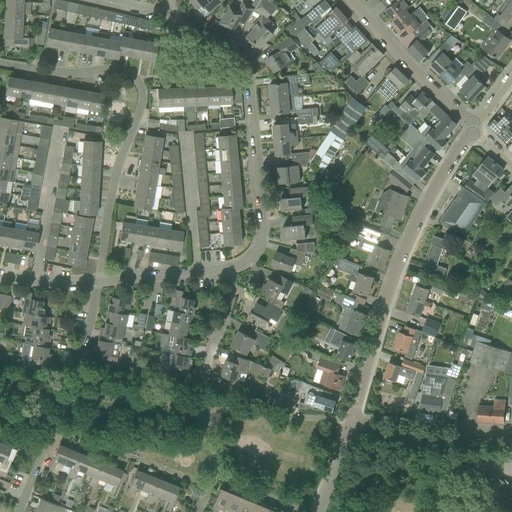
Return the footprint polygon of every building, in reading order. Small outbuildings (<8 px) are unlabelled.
[(54,0),(53,8),(65,11),(67,2),(58,0),(54,0)] [(189,0),(198,10),(202,6),(204,8),(204,7),(209,13),(224,0),(189,0)] [(251,17),(255,8),(260,0),(255,0),(252,6),(243,1),(238,11),(230,6),(226,14),(221,23),(233,31),(239,21),(245,25),(251,17)] [(269,0),(260,0),(255,8),(263,16),(251,28),(253,30),(248,36),(260,48),(273,34),(268,29),(272,24),(266,18),(277,7),(269,0)] [(302,0),(295,6),(301,15),(321,0),(302,0)] [(390,0),(393,4),(385,10),(394,20),(406,10),(410,7),(407,3),(410,1),(409,0),(390,0)] [(6,1),(6,14),(30,15),(31,3),(23,2),(6,1)] [(67,2),(65,11),(77,14),(79,5),(67,2)] [(511,5),(510,4),(506,2),(498,13),(500,15),(496,20),(501,24),(508,29),(511,23),(511,5)] [(79,5),(77,14),(89,17),(91,7),(79,5)] [(296,22),(285,31),(310,54),(316,48),(311,42),(314,39),(304,28),(311,22),(314,26),(319,32),(316,35),(323,43),(326,44),(329,44),(333,40),(330,36),(333,34),(347,22),(350,19),(338,5),(323,19),(314,9),(305,16),(301,19),(296,22)] [(463,9),(456,5),(443,22),(450,27),(463,9)] [(91,7),(89,17),(100,19),(102,10),(91,7)] [(394,20),(390,23),(399,33),(404,29),(409,34),(412,32),(426,20),(427,19),(429,18),(420,7),(419,9),(411,15),(406,10),(394,20)] [(100,19),(112,22),(114,13),(102,10),(100,19)] [(301,19),(294,11),(288,15),(296,22),(301,19)] [(114,13),(112,22),(124,25),(126,16),(114,13)] [(21,26),(22,14),(6,14),(5,25),(21,26)] [(501,24),(496,20),(488,14),(483,22),(494,29),(490,34),(494,37),(485,49),(493,55),(493,56),(495,57),(498,58),(511,41),(496,30),(501,24)] [(126,16),(124,25),(135,27),(137,18),(126,16)] [(149,21),(137,18),(135,27),(147,30),(149,21)] [(418,39),(407,49),(407,50),(419,62),(426,55),(432,50),(424,42),(433,32),(428,28),(431,26),(426,20),(412,32),(418,39)] [(331,52),(319,62),(331,74),(368,40),(365,36),(360,31),(357,27),(353,29),(347,22),(333,34),(341,43),(349,52),(339,61),(331,52)] [(26,26),(5,25),(4,38),(12,38),(12,46),(28,47),(29,38),(21,38),(21,32),(28,32),(28,27),(26,27),(26,26)] [(43,45),(46,29),(39,27),(36,44),(43,45)] [(58,48),(61,31),(49,29),(46,46),(58,48)] [(70,50),(73,33),(61,31),(58,48),(70,50)] [(85,35),(82,53),(93,55),(97,38),(98,33),(92,32),(91,36),(85,35)] [(70,50),(82,53),(85,35),(73,33),(70,50)] [(117,59),(121,37),(121,38),(109,36),(109,40),(105,57),(117,59)] [(275,72),(283,67),(293,61),(288,53),(300,46),(289,36),(275,45),(279,51),(267,59),(275,72)] [(133,39),(121,37),(117,59),(118,54),(130,56),(133,39)] [(97,38),(93,55),(105,57),(109,40),(97,38)] [(145,41),(133,39),(130,56),(142,59),(145,41)] [(157,44),(145,41),(142,59),(154,61),(157,44)] [(440,75),(452,62),(444,55),(452,47),(446,41),(445,42),(438,49),(442,53),(431,66),(440,75)] [(364,74),(383,55),(373,44),(351,65),(362,76),(357,81),(351,76),(345,82),(357,95),(369,83),(365,78),(367,76),(364,74)] [(483,57),(473,67),(465,75),(470,80),(461,90),(471,100),(484,86),(477,79),(493,63),(483,57)] [(452,62),(440,75),(449,83),(461,71),(465,75),(473,67),(467,61),(463,66),(456,59),(452,62)] [(396,66),(392,71),(390,69),(388,69),(384,73),(384,75),(387,77),(380,84),(393,96),(400,89),(410,79),(396,66)] [(288,97),(293,96),(299,96),(298,90),(294,90),(294,83),(298,83),(309,82),(308,74),(293,75),(283,76),(284,83),(279,83),(269,84),(271,98),(288,97)] [(18,97),(21,80),(9,77),(5,95),(18,97)] [(33,82),(21,80),(18,97),(29,99),(33,82)] [(44,84),(33,82),(29,99),(41,101),(44,84)] [(56,86),(44,84),(41,101),(53,103),(56,86)] [(68,88),(56,86),(53,103),(65,105),(68,88)] [(218,87),(219,104),(231,104),(230,86),(218,87)] [(207,111),(206,87),(194,88),(195,106),(195,112),(207,111)] [(219,104),(218,87),(206,87),(207,111),(207,105),(219,104)] [(80,90),(68,88),(65,105),(77,108),(80,90)] [(183,106),(182,88),(170,89),(171,107),(171,112),(183,111),(183,106)] [(182,88),(183,106),(195,106),(194,88),(182,88)] [(159,113),(171,112),(171,107),(170,89),(158,90),(158,91),(155,91),(155,99),(158,99),(158,107),(159,113)] [(92,92),(80,90),(77,108),(88,110),(92,92)] [(431,100),(432,100),(423,91),(411,103),(406,99),(399,106),(398,108),(395,105),(391,108),(400,116),(405,110),(414,118),(418,115),(431,100)] [(104,95),(92,92),(88,110),(89,110),(88,116),(99,118),(100,112),(101,112),(104,95)] [(241,93),(231,93),(231,103),(241,103),(241,93)] [(272,113),(295,111),(293,96),(271,98),(272,113)] [(343,141),(366,108),(353,99),(310,166),(321,174),(343,141)] [(436,105),(431,100),(421,111),(418,115),(422,119),(430,111),(440,120),(432,129),(433,130),(437,134),(443,139),(444,138),(445,139),(450,134),(449,133),(457,124),(447,115),(436,105)] [(7,105),(5,116),(13,118),(14,112),(15,106),(7,105)] [(385,105),(379,111),(384,116),(390,110),(385,105)] [(317,115),(318,115),(318,107),(297,109),(297,117),(317,115)] [(490,130),(496,136),(511,119),(511,116),(502,108),(500,110),(497,114),(498,115),(487,127),(490,130)] [(317,115),(297,117),(298,124),(317,122),(317,115)] [(72,129),(75,119),(63,117),(63,121),(62,127),(72,129)] [(0,118),(0,130),(20,134),(22,122),(0,118)] [(233,118),(219,120),(220,123),(220,129),(234,127),(233,118)] [(511,119),(496,136),(505,146),(511,138),(511,119)] [(183,121),(176,121),(176,125),(176,127),(168,126),(167,131),(176,133),(184,132),(184,130),(183,121)] [(147,123),(146,128),(167,131),(168,126),(147,123)] [(296,123),(273,125),(275,141),(297,139),(296,123)] [(437,134),(433,130),(428,126),(421,134),(410,125),(406,131),(423,145),(424,145),(428,140),(439,150),(441,149),(441,150),(446,145),(445,144),(447,142),(443,139),(437,134)] [(41,126),(39,137),(49,139),(51,128),(41,126)] [(0,142),(18,146),(20,134),(0,130),(0,142)] [(145,135),(144,143),(143,147),(162,150),(164,139),(164,134),(157,132),(147,131),(146,136),(145,135)] [(415,138),(406,131),(402,136),(400,138),(413,149),(406,157),(421,169),(422,169),(422,168),(423,169),(428,164),(427,163),(428,162),(434,154),(424,145),(423,145),(419,141),(415,138)] [(217,137),(218,149),(236,147),(235,135),(217,137)] [(387,153),(387,152),(389,150),(386,148),(371,135),(365,144),(382,159),(387,153)] [(37,149),(47,151),(49,139),(39,137),(37,149)] [(298,145),(297,139),(275,141),(276,155),(291,153),(290,145),(298,145)] [(82,153),(100,154),(101,142),(83,141),(82,153)] [(0,142),(0,154),(16,158),(18,146),(0,142)] [(392,142),(386,148),(389,150),(395,144),(392,142)] [(143,147),(141,159),(159,162),(160,162),(162,150),(143,147)] [(237,159),(236,147),(218,149),(219,161),(237,159)] [(35,161),(45,163),(47,151),(37,149),(35,161)] [(62,163),(71,165),(73,153),(64,151),(62,163)] [(82,165),(99,166),(100,154),(82,153),(82,165)] [(395,171),(406,179),(410,174),(419,181),(420,179),(421,180),(425,175),(424,174),(426,172),(422,169),(421,169),(406,157),(400,164),(395,160),(396,159),(387,153),(382,159),(394,169),(395,171)] [(0,154),(0,166),(13,169),(16,158),(0,154)] [(465,186),(487,203),(494,192),(488,188),(493,182),(498,177),(503,170),(504,169),(503,168),(500,166),(488,156),(471,176),(471,177),(465,186)] [(311,158),(298,160),(286,161),(286,167),(277,167),(279,183),(300,181),(299,173),(295,173),(294,166),(307,165),(311,158)] [(139,171),(158,174),(164,175),(164,173),(165,169),(158,168),(159,162),(141,159),(141,160),(139,160),(139,165),(140,165),(140,169),(139,171)] [(219,161),(221,173),(238,171),(237,159),(219,161)] [(33,173),(43,175),(45,163),(35,161),(33,173)] [(82,165),(81,177),(99,178),(99,177),(100,177),(100,172),(99,171),(99,166),(82,165)] [(0,166),(0,179),(11,181),(13,169),(0,166)] [(70,170),(61,168),(59,175),(69,177),(70,170)] [(396,183),(407,192),(413,185),(406,179),(395,171),(394,169),(388,176),(396,183)] [(156,186),(158,174),(139,171),(137,183),(156,186)] [(239,183),(238,171),(221,173),(218,173),(218,179),(221,178),(222,185),(239,183)] [(31,185),(40,187),(43,175),(33,173),(31,185)] [(80,189),(98,190),(98,178),(81,177),(80,189)] [(0,179),(0,191),(9,194),(11,181),(0,179)] [(59,180),(57,187),(67,188),(68,182),(59,180)] [(137,183),(135,195),(154,198),(156,186),(137,183)] [(239,183),(222,185),(219,185),(219,191),(222,190),(223,197),(240,195),(239,183)] [(501,188),(494,195),(490,199),(499,207),(503,202),(510,208),(511,206),(511,184),(505,192),(501,188)] [(28,197),(38,199),(40,187),(31,185),(28,197)] [(197,187),(198,199),(208,198),(207,186),(197,187)] [(281,211),(291,210),(302,209),(301,197),(309,196),(308,186),(299,187),(289,188),(290,197),(280,198),(281,211)] [(441,220),(449,226),(464,237),(487,203),(465,186),(441,220)] [(171,188),(169,200),(173,201),(182,200),(181,187),(172,188),(171,188)] [(98,190),(80,189),(79,201),(97,202),(98,190)] [(392,228),(396,217),(401,219),(409,197),(390,190),(387,197),(382,195),(376,210),(385,213),(381,224),(392,228)] [(0,204),(7,206),(9,194),(0,191),(0,204)] [(55,199),(64,200),(66,193),(56,192),(55,199)] [(154,198),(135,195),(133,207),(143,208),(152,210),(154,198)] [(220,209),(241,207),(240,195),(223,197),(224,209),(220,209)] [(36,211),(38,199),(28,197),(26,210),(36,211)] [(198,199),(200,211),(205,210),(209,210),(208,198),(198,199)] [(54,205),(53,211),(62,213),(66,214),(69,201),(64,200),(55,199),(54,205)] [(184,213),(182,200),(173,201),(169,200),(168,207),(174,208),(174,214),(184,213)] [(97,202),(79,201),(79,214),(96,215),(97,202)] [(220,209),(221,221),(239,219),(238,208),(242,208),(241,207),(220,209)] [(200,211),(196,211),(197,223),(206,223),(206,218),(210,217),(209,210),(205,210),(200,211)] [(284,240),(294,239),(306,238),(305,225),(313,224),(312,214),(305,215),(292,216),(293,225),(283,226),(284,240)] [(73,228),(90,231),(92,219),(75,215),(73,228)] [(61,218),(52,217),(51,223),(50,223),(60,225),(61,218)] [(221,221),(222,233),(240,231),(239,219),(221,221)] [(3,221),(2,227),(0,236),(0,244),(11,246),(14,229),(10,228),(11,222),(3,221)] [(120,240),(132,242),(135,224),(122,222),(120,240)] [(366,262),(373,265),(383,269),(390,251),(376,246),(380,233),(379,232),(353,222),(349,233),(365,239),(361,248),(370,252),(366,262)] [(27,224),(25,231),(22,248),(34,250),(39,226),(27,224)] [(132,242),(144,244),(146,226),(135,224),(132,242)] [(381,225),(379,232),(380,233),(387,235),(389,228),(381,225)] [(155,246),(158,228),(146,226),(144,244),(155,246)] [(50,228),(48,235),(58,237),(59,230),(50,228)] [(73,228),(71,239),(88,242),(90,231),(73,228)] [(167,247),(170,230),(158,228),(155,246),(167,247)] [(25,231),(14,229),(11,246),(22,248),(25,231)] [(170,230),(167,247),(179,249),(182,232),(170,230)] [(240,231),(222,233),(223,245),(241,244),(240,231)] [(207,234),(198,235),(199,248),(208,247),(207,234)] [(427,272),(437,276),(443,278),(446,269),(438,266),(444,250),(449,252),(452,242),(433,235),(430,244),(434,245),(427,265),(430,266),(427,272)] [(71,239),(69,251),(86,254),(88,242),(71,239)] [(47,240),(46,247),(55,249),(57,242),(47,240)] [(297,244),(297,250),(307,252),(315,254),(314,243),(297,244)] [(46,247),(44,259),(53,261),(55,249),(46,247)] [(307,252),(297,250),(291,248),(288,256),(276,251),(271,265),(291,272),(294,264),(301,267),(306,255),(314,257),(314,253),(315,254),(307,252)] [(86,254),(69,251),(66,263),(84,267),(86,254)] [(336,257),(334,265),(338,267),(337,270),(351,275),(349,280),(357,282),(354,290),(358,292),(368,295),(373,278),(364,275),(360,273),(360,274),(357,273),(360,265),(336,257)] [(264,284),(260,291),(262,292),(271,297),(268,302),(281,309),(285,304),(277,299),(281,291),(288,295),(294,283),(289,280),(280,276),(276,283),(269,279),(266,285),(264,284)] [(323,279),(322,283),(324,286),(327,287),(330,285),(331,282),(329,279),(326,278),(323,279)] [(507,288),(511,282),(508,278),(503,283),(507,288)] [(440,293),(443,286),(434,283),(431,290),(440,293)] [(317,295),(330,301),(334,292),(321,285),(317,295)] [(412,296),(424,300),(428,289),(416,285),(412,296)] [(480,288),(475,296),(485,300),(488,295),(480,288)] [(171,290),(170,297),(174,298),(174,300),(173,305),(175,306),(174,311),(189,314),(192,315),(194,306),(192,306),(194,296),(187,295),(187,299),(181,298),(182,292),(176,290),(171,290)] [(23,307),(22,313),(26,313),(42,316),(44,308),(42,307),(43,298),(37,297),(36,300),(31,299),(32,293),(25,292),(24,302),(23,307)] [(109,303),(107,311),(127,315),(126,314),(127,309),(129,309),(130,304),(132,294),(125,293),(124,296),(113,293),(111,303),(109,303)] [(339,294),(335,302),(343,306),(344,305),(347,307),(338,327),(345,330),(349,332),(358,335),(367,315),(357,311),(356,310),(359,303),(353,300),(339,294)] [(3,295),(0,309),(0,311),(7,313),(10,297),(3,295)] [(351,296),(351,297),(353,300),(357,302),(359,303),(364,305),(366,300),(355,295),(352,296),(351,296)] [(423,301),(424,300),(412,296),(407,312),(419,317),(422,307),(429,309),(431,303),(423,301)] [(257,303),(248,319),(257,324),(264,328),(267,329),(270,322),(272,318),(277,321),(283,310),(281,309),(268,302),(266,307),(257,303)] [(156,304),(153,319),(159,320),(162,305),(156,304)] [(106,317),(105,323),(125,327),(127,315),(107,311),(106,317)] [(173,311),(170,323),(187,326),(190,327),(191,320),(192,315),(189,314),(174,311),(173,311)] [(24,325),(24,326),(25,326),(25,325),(28,326),(48,330),(49,323),(50,318),(42,316),(26,313),(24,325)] [(143,330),(145,315),(140,314),(137,326),(137,329),(143,330)] [(472,314),(469,324),(474,326),(477,316),(472,314)] [(153,316),(148,315),(145,330),(151,332),(153,316)] [(427,319),(422,331),(435,337),(439,325),(427,319)] [(125,327),(105,323),(104,328),(100,327),(98,340),(113,343),(120,344),(121,344),(121,340),(123,340),(125,327)] [(170,323),(168,335),(188,338),(189,332),(190,327),(187,326),(170,323)] [(33,345),(33,346),(48,348),(51,336),(47,335),(48,330),(25,325),(25,326),(23,338),(25,338),(24,344),(33,345)] [(397,339),(394,348),(406,352),(405,357),(410,359),(412,359),(416,347),(411,345),(414,337),(419,339),(422,332),(415,329),(406,326),(403,333),(400,332),(399,333),(397,334),(396,338),(397,339)] [(471,340),(483,344),(485,339),(473,335),(474,330),(467,328),(464,338),(471,340)] [(331,340),(329,343),(339,348),(337,356),(345,359),(350,360),(355,345),(347,342),(350,337),(351,338),(351,337),(335,329),(334,332),(332,337),(331,340)] [(232,346),(240,350),(247,354),(252,344),(264,350),(271,338),(255,330),(251,338),(239,331),(232,346)] [(293,333),(290,340),(293,342),(294,342),(304,347),(306,343),(301,340),(302,337),(293,333)] [(188,338),(168,335),(169,335),(166,346),(164,346),(163,349),(158,348),(157,351),(163,352),(173,354),(188,357),(191,344),(187,344),(188,338)] [(284,337),(282,341),(292,346),(294,342),(293,342),(290,340),(284,337)] [(113,343),(98,340),(97,346),(93,345),(91,357),(117,362),(120,344),(113,343)] [(490,346),(483,344),(471,340),(470,345),(475,347),(473,352),(467,350),(464,359),(470,361),(504,372),(506,372),(506,373),(510,375),(511,369),(511,354),(509,354),(510,353),(490,346)] [(24,344),(22,356),(24,357),(23,364),(30,366),(31,359),(33,359),(32,364),(49,367),(51,354),(47,354),(48,348),(33,346),(33,345),(24,344)] [(163,352),(161,364),(171,366),(170,368),(173,368),(172,373),(188,376),(191,363),(192,358),(188,357),(173,354),(163,352)] [(272,369),(264,366),(251,360),(246,359),(236,356),(235,362),(226,360),(221,376),(238,380),(240,372),(247,374),(248,368),(250,369),(249,370),(260,374),(259,376),(267,379),(272,369)] [(272,356),(264,366),(272,369),(278,372),(285,363),(272,356)] [(320,357),(317,368),(324,370),(323,374),(320,383),(340,390),(344,376),(337,374),(341,364),(336,362),(333,361),(320,357)] [(389,362),(384,377),(396,382),(398,375),(405,377),(412,379),(415,372),(422,374),(424,366),(413,363),(404,359),(401,366),(389,362)] [(448,378),(442,393),(452,396),(458,380),(457,380),(461,368),(452,365),(448,378)] [(422,400),(420,410),(436,412),(436,410),(440,410),(441,400),(442,396),(442,393),(448,378),(426,375),(424,384),(422,384),(421,393),(423,393),(422,400)] [(313,407),(324,411),(325,407),(334,408),(336,402),(321,397),(323,390),(320,387),(303,381),(300,390),(308,393),(304,403),(300,402),(298,408),(306,409),(307,405),(313,407)] [(290,399),(287,406),(295,408),(297,401),(290,399)] [(505,413),(505,401),(494,400),(493,407),(479,406),(478,411),(477,421),(504,423),(505,413)] [(0,442),(0,461),(0,462),(0,469),(6,472),(10,461),(6,460),(11,447),(0,442)] [(57,462),(63,465),(71,447),(70,447),(69,449),(63,447),(64,444),(60,443),(49,470),(53,471),(57,462)] [(71,447),(63,465),(70,468),(66,477),(70,478),(81,451),(80,451),(79,453),(74,451),(75,449),(71,447)] [(30,450),(20,455),(24,462),(33,458),(30,450)] [(81,451),(70,478),(74,480),(78,471),(85,473),(92,456),(91,455),(90,458),(84,455),(85,453),(81,451)] [(92,456),(85,473),(91,476),(87,485),(91,487),(102,460),(101,462),(95,460),(96,457),(92,456)] [(102,460),(91,487),(95,488),(99,479),(106,482),(113,464),(112,464),(111,466),(106,464),(107,462),(102,460)] [(117,466),(113,464),(106,482),(112,485),(109,494),(113,495),(123,471),(116,468),(117,466)] [(141,490),(148,472),(147,472),(146,474),(141,472),(142,470),(137,468),(126,495),(131,497),(134,488),(141,490)] [(148,472),(141,490),(148,493),(144,502),(148,504),(159,477),(158,476),(157,479),(152,476),(152,474),(148,472)] [(511,487),(492,473),(482,486),(490,492),(511,507),(511,487)] [(159,477),(148,504),(152,505),(155,496),(162,499),(169,481),(168,483),(162,481),(163,478),(159,477)] [(174,483),(169,481),(162,499),(169,501),(165,510),(169,511),(179,488),(173,485),(174,483)] [(226,508),(234,490),(222,485),(212,510),(217,511),(220,506),(226,508)] [(237,511),(245,495),(234,490),(226,508),(224,511),(237,511)] [(52,494),(50,500),(58,503),(61,497),(52,494)] [(250,511),(256,499),(245,495),(237,511),(250,511)] [(40,498),(36,509),(42,511),(60,511),(62,511),(63,511),(65,509),(50,502),(40,498)] [(264,511),(267,504),(256,499),(250,511),(264,511)]
